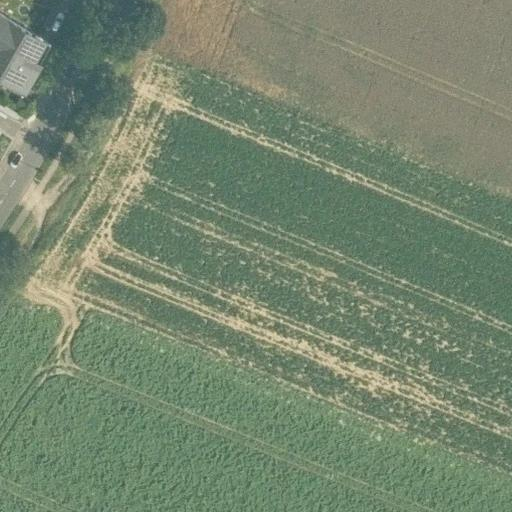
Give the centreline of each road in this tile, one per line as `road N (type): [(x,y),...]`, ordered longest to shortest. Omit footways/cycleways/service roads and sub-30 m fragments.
road 1 (tertiary): [(111,0),(0,201)]
road 2 (track): [(12,181),(49,203),(97,147),(136,55)]
